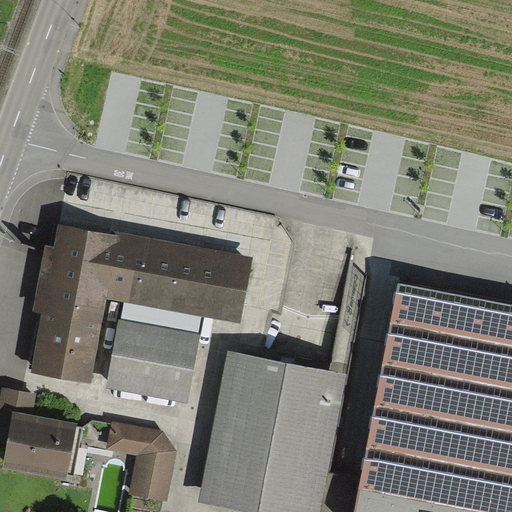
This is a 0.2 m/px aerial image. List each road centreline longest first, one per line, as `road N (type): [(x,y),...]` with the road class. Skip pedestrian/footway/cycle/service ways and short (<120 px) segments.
road 1 (residential): [(9,136),(87,161),(511,257)]
road 2 (secondary): [(60,0),(9,136)]
